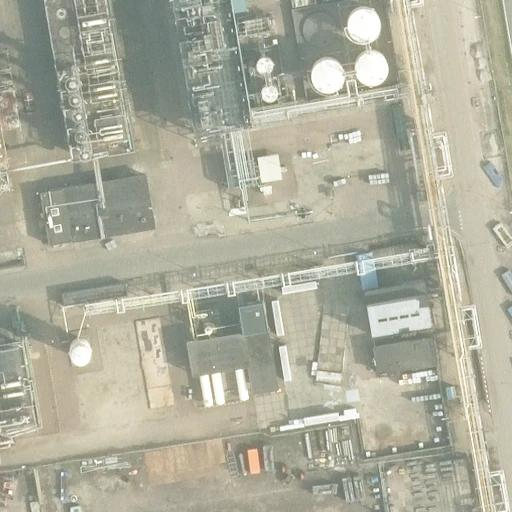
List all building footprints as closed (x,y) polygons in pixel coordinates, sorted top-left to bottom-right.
[(107,0),(47,0),(62,110),(79,107),(81,122),(73,123),(75,144),(92,142),(91,134),(113,131),(112,129),(128,127),(121,75),(106,77),(104,64),(114,63),(113,51),(114,51),(107,0)] [(175,0),(196,133),(225,128),(230,121),(236,124),(252,121),(249,98),(236,90),(234,103),(226,104),(196,64),(203,58),(204,47),(224,49),(237,40),(230,36),(228,26),(230,26),(223,16),(230,11),(246,8),(245,0),(233,0),(233,9),(205,13),(196,7),(192,3),(178,5),(181,0),(175,0)] [(351,6),(350,37),(377,37),(378,7),(351,6)] [(357,79),(388,77),(387,50),(356,52),(357,79)] [(340,92),(341,57),(317,56),(316,92),(340,92)] [(146,174),(41,192),(50,246),(155,228),(146,174)] [(373,344),(378,373),(440,362),(435,333),(421,336),(419,326),(432,323),(427,290),(366,300),(372,334),(380,332),(382,343),(373,344)] [(248,364),(254,393),(279,389),(264,300),(238,304),(243,330),(187,340),(193,374),(248,364)] [(0,327),(0,408),(18,406),(6,327),(0,327)]
